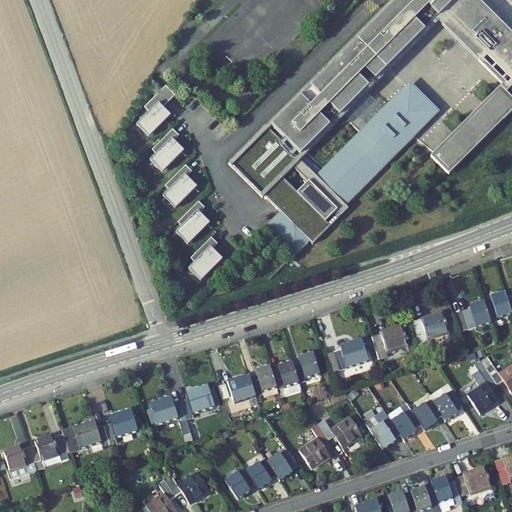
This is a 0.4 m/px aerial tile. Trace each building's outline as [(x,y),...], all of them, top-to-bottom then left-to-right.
[(341,117),(366,92),(392,67),(385,61),(391,55),(397,61),(438,21),(485,68),(488,64),(511,88),(433,166),(449,182),(511,119),(511,39),(472,0),(401,0),(235,166),(284,215),(312,243),(441,115),(412,86),(386,112),(361,137),(321,176),(302,157),(341,117)] [(385,61),(392,67),(397,61),(391,55),(385,61)] [(149,114),(139,123),(149,134),(167,116),(160,110),(175,97),(165,87),(143,108),(149,114)] [(366,92),(341,117),(361,137),(386,112),(366,92)] [(179,137),(172,130),(151,150),(157,156),(153,159),(163,169),(180,151),(172,143),(179,137)] [(194,171),(188,164),(167,185),(172,190),(169,193),(178,203),(195,186),(187,177),(194,171)] [(208,207),(201,200),(180,221),(186,226),(182,229),(192,239),(209,222),(201,213),(208,207)] [(306,249),(312,243),(284,215),(278,221),(306,249)] [(278,221),(269,231),(297,258),(306,249),(278,221)] [(220,243),(213,236),(192,257),(198,262),(195,265),(204,275),(221,258),(213,249),(220,243)] [(497,318),(511,314),(506,298),(504,293),(490,298),(492,303),(485,305),(490,323),(498,321),(497,318)] [(490,323),(485,305),(484,302),(470,307),(471,310),(463,312),(469,330),(490,323)] [(442,313),(411,322),(420,351),(429,347),(427,341),(449,334),(442,313)] [(381,335),(371,338),(378,361),(389,358),(387,354),(408,347),(401,325),(380,332),(381,335)] [(368,362),(362,341),(340,348),(341,350),(334,353),(334,354),(340,371),(368,362)] [(314,353),(299,358),(300,363),(293,365),(299,383),(306,381),(305,379),(320,374),(314,353)] [(331,374),(340,371),(334,354),(325,357),(331,374)] [(511,394),(511,393),(511,366),(499,375),(487,358),(481,362),(497,386),(503,382),(511,394)] [(299,383),(293,365),(292,362),(277,367),(279,370),(271,372),(277,390),(285,388),(287,395),(301,390),(299,383)] [(480,415),(499,403),(491,390),(497,386),(481,362),(475,367),(478,372),(472,377),(480,388),(468,396),(480,415)] [(277,390),(271,372),(270,367),(255,371),(257,376),(250,379),(256,397),(263,395),(264,398),(278,393),(277,390)] [(256,397),(250,379),(249,376),(235,381),(235,383),(229,386),(234,404),(256,397)] [(206,386),(185,393),(187,400),(180,402),(185,420),(190,434),(198,432),(192,414),(213,407),(206,386)] [(457,411),(463,407),(452,391),(433,404),(442,416),(446,422),(458,413),(457,411)] [(156,425),(177,418),(183,437),(190,434),(185,420),(180,402),(173,405),(171,398),(149,404),(151,410),(156,424),(156,425)] [(442,416),(433,404),(431,400),(412,413),(421,426),(424,432),(437,423),(435,421),(442,416)] [(421,426),(412,413),(406,404),(387,417),(389,419),(400,436),(404,441),(416,433),(414,430),(421,426)] [(156,424),(151,410),(147,412),(151,425),(156,424)] [(130,411),(109,418),(111,424),(104,426),(110,444),(116,442),(115,439),(137,432),(130,411)] [(343,450),(362,437),(349,418),(331,431),(324,421),(318,426),(328,442),(335,437),(343,450)] [(400,436),(389,419),(371,432),(383,450),(395,442),(394,440),(400,436)] [(69,453),(101,443),(102,446),(110,444),(104,426),(96,429),(95,423),(62,433),(63,436),(69,453)] [(330,458),(322,446),(328,442),(318,426),(312,430),(318,439),(300,451),(312,470),(330,458)] [(198,432),(190,434),(192,441),(200,439),(198,432)] [(185,443),(187,442),(192,441),(190,434),(183,437),(185,443)] [(29,449),(36,471),(71,459),(69,453),(63,436),(53,439),(53,437),(35,442),(36,446),(29,449)] [(10,480),(36,471),(29,449),(22,451),(21,447),(3,453),(10,473),(8,474),(10,480)] [(297,467),(286,451),(267,463),(276,476),(278,478),(280,481),(293,473),(291,471),(297,467)] [(511,479),(511,455),(503,459),(495,462),(503,485),(508,483),(507,480),(510,479),(510,480),(511,479)] [(265,460),(246,472),(255,486),(259,491),(271,482),(270,480),(276,476),(267,463),(265,460)] [(492,489),(484,467),(463,474),(464,476),(470,494),(470,496),(492,489)] [(246,472),(244,469),(226,481),(238,500),(250,492),(249,490),(255,486),(246,472)] [(190,505),(208,492),(196,474),(177,486),(171,477),(165,481),(175,497),(182,493),(190,505)] [(462,497),(470,494),(464,476),(456,479),(462,497)] [(461,500),(454,481),(447,484),(446,478),(432,483),(433,488),(438,504),(453,499),(454,503),(461,500)] [(149,511),(176,511),(169,501),(175,497),(165,481),(159,485),(165,494),(146,507),(149,511)] [(438,504),(433,488),(426,491),(425,487),(411,492),(412,495),(417,511),(421,511),(439,506),(438,504)] [(403,492),(389,497),(393,511),(417,511),(412,495),(404,498),(403,492)] [(355,511),(379,511),(376,501),(355,508),(355,511)]
